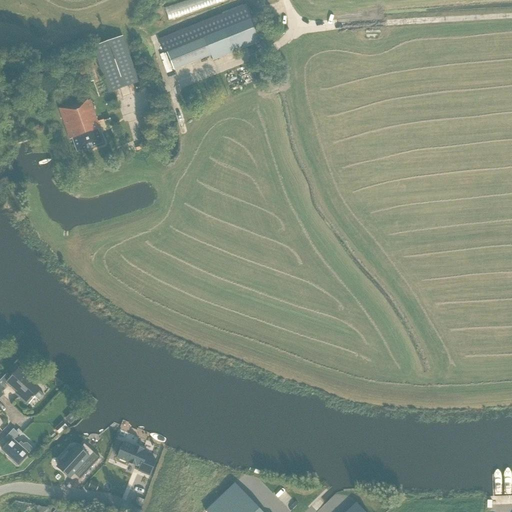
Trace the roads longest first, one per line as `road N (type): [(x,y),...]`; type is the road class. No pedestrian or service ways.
road 1 (track): [(295,32),(511,18)]
road 2 (residential): [(131,511),(110,500),(0,491)]
